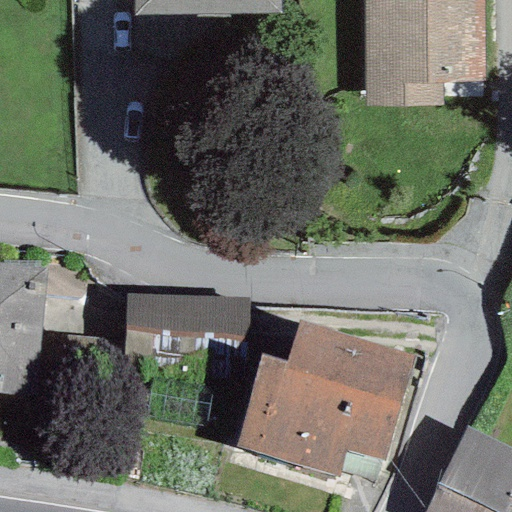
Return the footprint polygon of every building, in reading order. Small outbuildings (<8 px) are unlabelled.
[(124,0),(124,22),(272,22),(271,0),(124,0)] [(483,0),(364,0),(369,125),(488,121),(483,0)] [(126,300),(129,352),(254,346),(252,294),(126,300)] [(43,315),(0,311),(0,437),(30,441),(43,315)] [(256,468),(338,495),(344,476),(374,486),(408,385),(297,348),(256,468)] [(511,511),(511,469),(471,448),(437,511),(511,511)]
